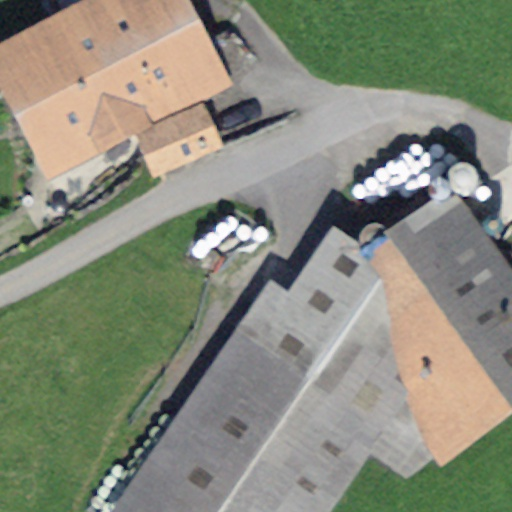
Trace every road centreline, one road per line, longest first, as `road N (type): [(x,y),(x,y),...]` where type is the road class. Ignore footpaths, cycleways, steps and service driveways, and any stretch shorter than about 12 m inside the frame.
road 1 (track): [(0,293),(213,178),(365,110),(464,119),(511,141)]
road 2 (track): [(218,0),(261,37),(331,124)]
